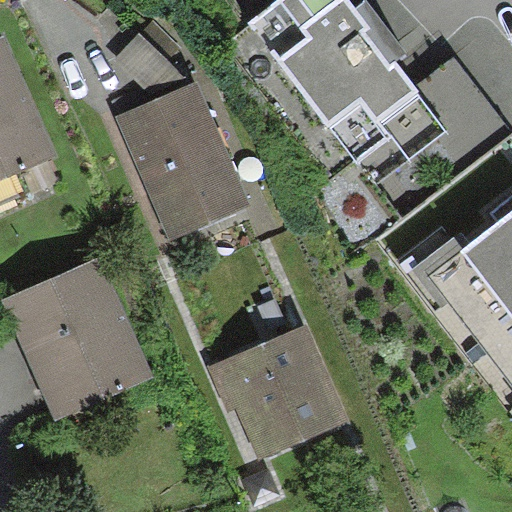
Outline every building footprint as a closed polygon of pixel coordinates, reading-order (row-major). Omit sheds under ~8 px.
[(336,0),(355,25),(366,17),(354,0),(232,0),(256,32),(288,8),(282,0),(336,0)] [(355,25),(336,0),(282,0),(288,8),(256,32),(330,131),(363,107),(382,134),(415,110),(403,93),(395,83),(408,74),(366,17),(355,25)] [(186,85),(140,38),(114,66),(153,101),(186,85)] [(5,45),(0,47),(0,215),(30,203),(21,183),(58,166),(5,45)] [(511,127),(455,53),(403,93),(415,110),(382,134),(363,107),(330,131),(402,227),(391,234),(410,258),(446,231),(469,260),(499,237),(492,228),(511,213),(511,127)] [(198,90),(117,123),(168,251),(250,218),(198,90)] [(511,213),(492,228),(499,237),(469,260),(446,231),(410,258),(511,391),(511,213)] [(100,267),(2,310),(55,431),(154,388),(100,267)] [(306,332),(207,372),(227,420),(239,415),(261,468),(347,432),(306,332)] [(281,499),(270,473),(243,484),(254,510),(281,499)]
